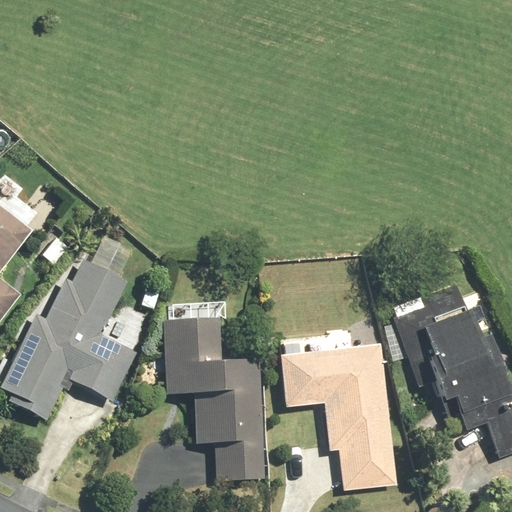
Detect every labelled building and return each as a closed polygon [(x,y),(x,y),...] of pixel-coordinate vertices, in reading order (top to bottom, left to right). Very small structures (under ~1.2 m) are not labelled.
[(0,319),(19,295),(0,279),(0,274),(30,236),(0,212),(0,319)] [(121,276),(133,252),(104,238),(92,261),(87,259),(73,286),(65,282),(45,322),(35,316),(0,386),(0,399),(47,423),(68,381),(112,404),(137,354),(101,336),(129,280),(121,276)] [(425,310),(393,320),(399,341),(428,332),(435,355),(426,358),(440,405),(453,401),(464,436),(489,429),(498,458),(511,453),(511,391),(509,393),(504,376),(508,375),(497,339),(483,343),(480,334),(496,329),(483,289),(460,296),(457,286),(421,298),(425,310)] [(263,484),(260,362),(219,363),(219,320),(165,321),(167,397),(192,396),(193,448),(216,447),(217,485),(263,484)] [(288,409),(324,405),(329,451),(339,450),(344,493),(396,487),(381,347),(282,357),(288,409)]
